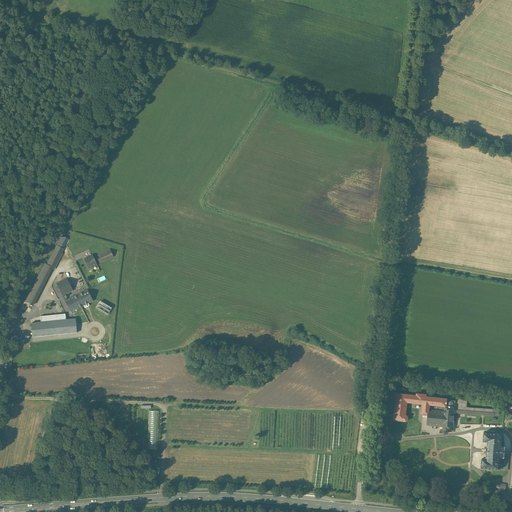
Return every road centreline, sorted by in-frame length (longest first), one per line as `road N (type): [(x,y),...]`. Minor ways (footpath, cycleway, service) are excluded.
road 1 (track): [(420,0),(371,381)]
road 2 (secondary): [(5,511),(208,496),(358,508)]
road 3 (track): [(174,54),(405,120)]
road 4 (residential): [(371,381),(358,508)]
